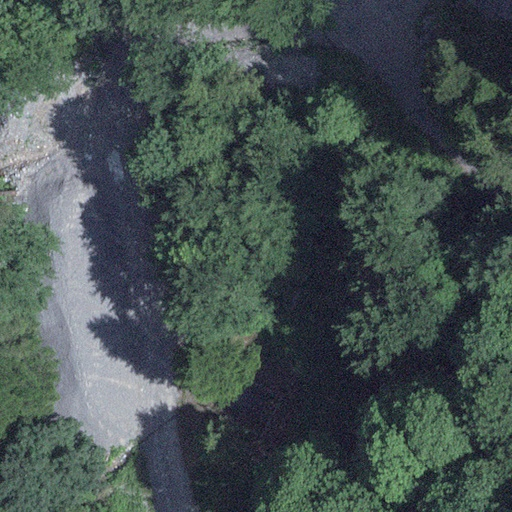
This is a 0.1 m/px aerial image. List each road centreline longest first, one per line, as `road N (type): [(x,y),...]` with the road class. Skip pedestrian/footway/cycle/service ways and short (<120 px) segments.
road 1 (track): [(196,511),(123,172),(129,71),(151,43),(191,24),(250,15),(390,34)]
road 2 (track): [(390,34),(459,151),(511,204)]
